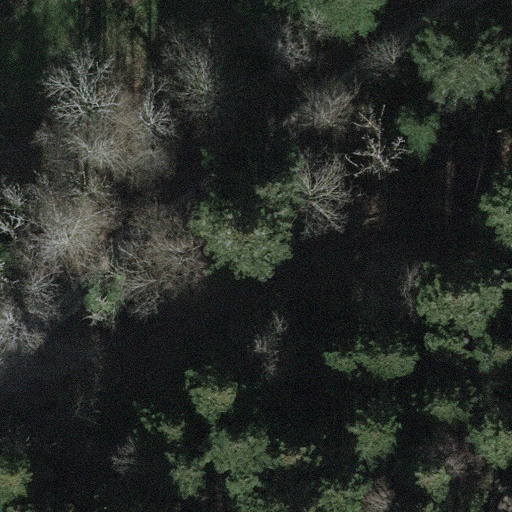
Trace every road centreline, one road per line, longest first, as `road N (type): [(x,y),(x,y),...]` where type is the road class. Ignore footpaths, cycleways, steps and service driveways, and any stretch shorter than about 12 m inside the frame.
road 1 (track): [(435,0),(79,276),(34,348),(0,368)]
road 2 (track): [(34,348),(86,346),(185,302),(331,261),(511,242)]
road 3 (track): [(331,261),(511,150)]
